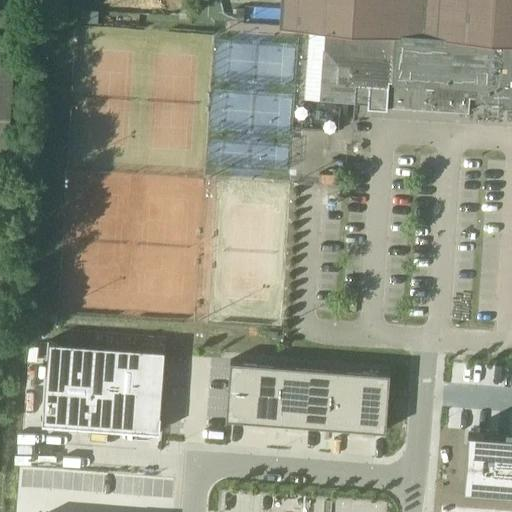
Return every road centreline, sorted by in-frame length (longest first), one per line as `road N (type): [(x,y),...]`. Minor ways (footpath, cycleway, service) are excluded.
road 1 (unclassified): [(194,511),(197,467),(415,481)]
road 2 (unclassified): [(415,481),(429,333)]
